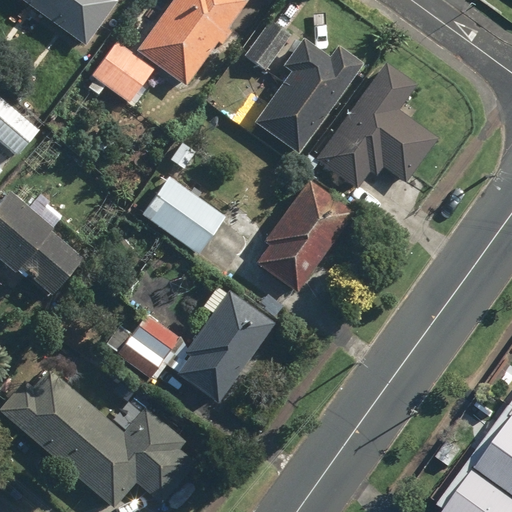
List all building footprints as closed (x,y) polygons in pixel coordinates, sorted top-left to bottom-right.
[(113,2),(110,0),(22,0),(84,43),(113,2)] [(169,0),(131,53),(153,69),(181,89),(213,44),(219,48),(230,32),(224,27),(242,2),(239,0),(169,0)] [(288,38),(268,21),(240,55),(260,72),(288,38)] [(294,155),(358,65),(332,47),(324,59),(298,40),(278,68),(287,74),(251,125),(294,155)] [(412,85),(381,63),(313,162),(354,191),(366,174),(373,179),(381,168),(403,183),(434,137),(395,110),(412,85)] [(38,130),(0,97),(0,153),(11,162),(38,130)] [(195,153),(179,141),(165,159),(181,171),(195,153)] [(222,218),(165,176),(136,214),(193,256),(222,218)] [(350,215),(305,182),(261,241),(268,247),(255,265),(293,293),(350,215)] [(52,229),(8,191),(0,200),(0,262),(13,273),(16,269),(49,297),(81,259),(49,232),(52,229)] [(180,341),(148,315),(115,355),(148,381),(161,366),(211,407),(274,330),(228,292),(225,296),(215,289),(199,309),(208,316),(185,345),(180,341)] [(178,449),(184,443),(141,407),(119,434),(36,363),(0,404),(0,416),(110,510),(132,484),(159,506),(195,463),(178,449)] [(511,423),(481,466),(511,487),(511,423)] [(443,511),(511,511),(511,494),(475,468),(443,511)]
